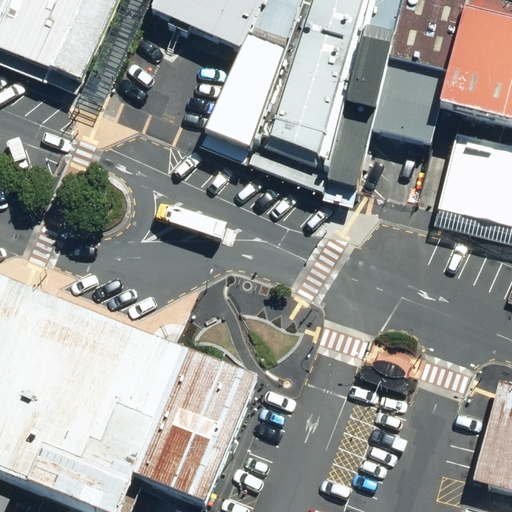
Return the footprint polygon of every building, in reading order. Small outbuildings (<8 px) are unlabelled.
[(0,0),(0,32),(14,0),(0,0)] [(0,54),(53,76),(86,0),(14,0),(0,32),(0,54)] [(86,0),(53,76),(82,88),(122,0),(86,0)] [(181,31),(195,0),(159,0),(151,17),(181,31)] [(212,44),(231,0),(195,0),(181,31),(212,44)] [(252,157),(306,0),(267,0),(242,57),(205,138),(252,157)] [(231,0),(212,44),(242,57),(267,0),(231,0)] [(306,0),(252,157),(321,185),(328,187),(374,0),(306,0)] [(389,65),(405,0),(374,0),(328,187),(358,194),(374,129),(389,65)] [(405,0),(389,65),(420,72),(437,0),(405,0)] [(450,79),(464,20),(468,0),(437,0),(420,72),(450,79)] [(470,122),(494,27),(464,20),(450,79),(441,115),(470,122)] [(511,30),(494,27),(470,122),(501,130),(511,83),(511,30)] [(448,79),(389,65),(374,129),(433,142),(448,79)] [(511,83),(501,130),(511,132),(511,83)] [(441,214),(511,231),(511,153),(459,141),(441,214)] [(121,511),(133,484),(185,356),(0,280),(0,482),(42,500),(73,511),(121,511)] [(185,356),(133,484),(202,511),(205,511),(257,386),(219,371),(185,356)] [(511,388),(500,385),(473,487),(511,496),(511,388)] [(0,511),(4,511),(10,497),(0,493),(0,511)]
